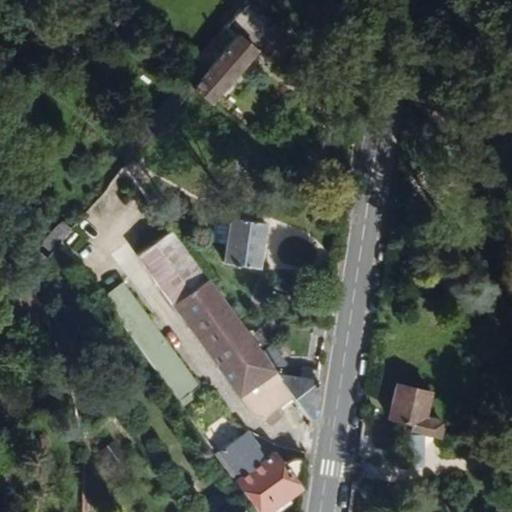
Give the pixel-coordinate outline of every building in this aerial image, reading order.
[(242,27),(265,2),(261,0),(241,0),(230,15),(242,27)] [(219,93),(261,40),(271,48),(291,23),(265,2),(242,27),(221,53),(212,62),(199,77),(201,78),(219,93)] [(221,53),(207,41),(189,62),(194,66),(203,55),(212,62),(221,53)] [(171,112),(201,78),(199,77),(188,68),(160,103),(171,112)] [(141,149),(171,112),(160,103),(129,139),(141,149)] [(261,255),(263,210),(212,209),(210,236),(223,236),(222,253),(261,255)] [(248,324),(175,216),(140,240),(248,404),(260,408),(291,387),(279,370),(265,350),(260,341),(248,324)] [(50,275),(70,253),(57,238),(40,256),(50,275)] [(194,360),(120,256),(100,270),(176,380),(188,373),(181,365),(194,360)] [(260,341),(286,316),(272,298),(248,324),(260,341)] [(291,357),(276,338),(265,350),(279,370),(291,357)] [(309,416),(314,373),(279,370),(291,387),(309,416)] [(424,409),(425,379),(393,373),(389,408),(406,411),(405,421),(435,428),(436,412),(424,409)] [(298,476),(301,448),(277,441),(269,448),(266,438),(262,435),(250,442),(234,413),(208,428),(259,503),(298,476)] [(252,511),(245,500),(228,511),(252,511)] [(511,511),(511,510),(486,502),(482,511),(511,511)]
